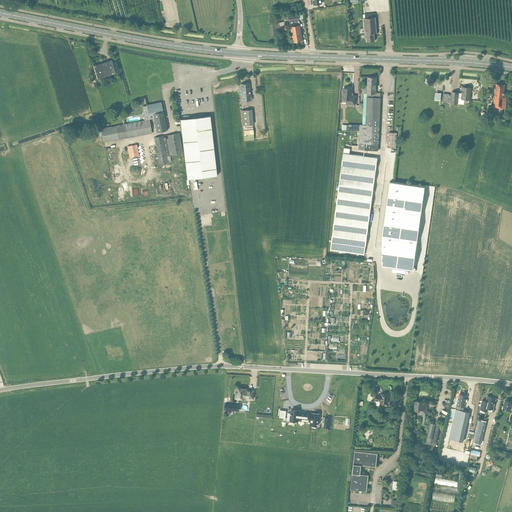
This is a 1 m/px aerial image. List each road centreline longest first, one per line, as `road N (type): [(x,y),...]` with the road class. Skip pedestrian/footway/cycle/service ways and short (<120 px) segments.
road 1 (unclassified): [(287,369),(200,367),(0,390)]
road 2 (secondary): [(0,13),(237,53)]
road 3 (secondary): [(312,57),(467,63)]
road 4 (unclassified): [(370,511),(374,472),(396,453),(406,376)]
road 5 (unknown): [(136,190),(112,178),(124,146),(144,137),(150,176),(140,188)]
